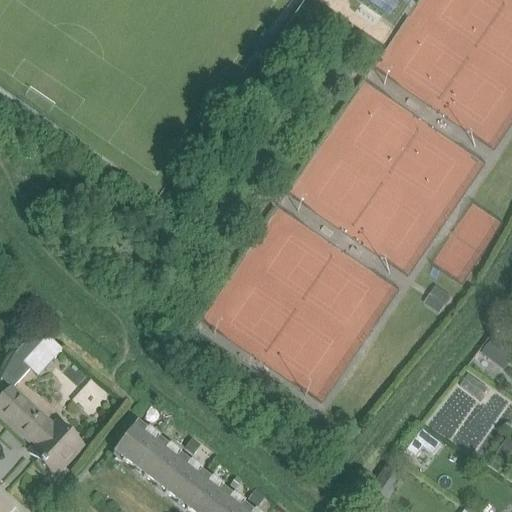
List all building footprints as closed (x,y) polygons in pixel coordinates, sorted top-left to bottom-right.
[(438,290),(427,306),(439,314),(450,298),(438,290)] [(15,356),(0,373),(0,376),(12,389),(13,390),(31,371),(24,364),(48,339),(39,330),(15,356)] [(511,351),(493,337),(481,354),(504,371),(511,358),(511,351)] [(464,374),(452,380),(463,399),(474,393),(464,374)] [(54,427),(13,390),(12,389),(0,401),(0,415),(25,439),(28,436),(37,444),(29,453),(55,477),(82,448),(57,424),(54,427)] [(189,511),(251,511),(137,423),(113,453),(189,511)] [(423,431),(407,452),(417,459),(424,449),(433,457),(442,445),(423,431)] [(511,441),(508,439),(496,456),(507,463),(511,454),(511,441)] [(185,449),(192,454),(199,446),(192,441),(185,449)] [(236,478),(229,486),(235,491),(241,482),(236,478)] [(393,488),(380,479),(372,490),(385,499),(393,488)]
